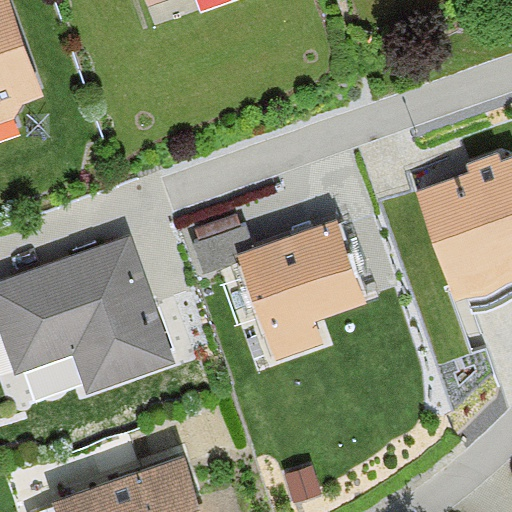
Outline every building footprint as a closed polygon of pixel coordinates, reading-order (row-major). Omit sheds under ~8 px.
[(0,100),(22,93),(0,27),(0,100)] [(511,252),(511,205),(495,156),(397,190),(428,278),(436,275),(442,292),(506,270),(501,257),(511,252)] [(345,299),(314,217),(217,253),(256,358),(303,340),(295,318),(345,299)] [(157,359),(114,237),(0,276),(0,368),(1,372),(56,352),(69,390),(157,359)] [(180,511),(161,452),(30,495),(35,511),(180,511)] [(304,491),(294,464),(268,474),(278,501),(304,491)]
